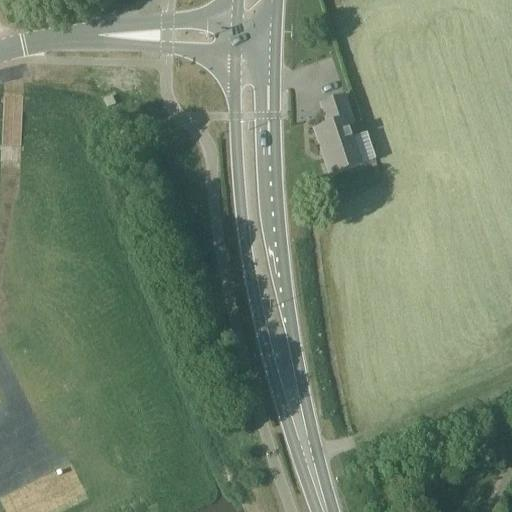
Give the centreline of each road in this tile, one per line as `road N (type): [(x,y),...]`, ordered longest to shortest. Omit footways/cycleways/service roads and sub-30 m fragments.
road 1 (primary): [(307,451),(280,267),(275,38)]
road 2 (primary): [(236,48),(247,263),(274,380),(307,451)]
road 3 (tertiary): [(238,21),(166,20),(93,35)]
road 4 (tertiary): [(93,35),(236,48)]
